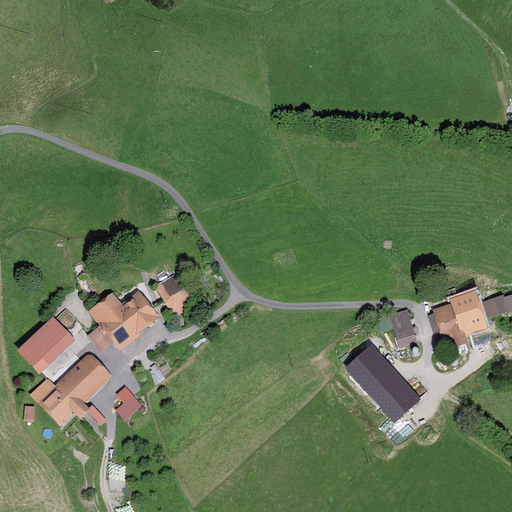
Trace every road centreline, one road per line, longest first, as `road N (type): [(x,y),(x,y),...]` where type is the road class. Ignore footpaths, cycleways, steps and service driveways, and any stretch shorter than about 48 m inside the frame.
road 1 (track): [(0,131),(29,130),(166,186),(253,298),(295,306),(407,304),(420,316)]
road 2 (track): [(244,293),(183,333),(140,345),(121,363),(109,393)]
road 3 (track): [(111,511),(103,480),(109,393)]
